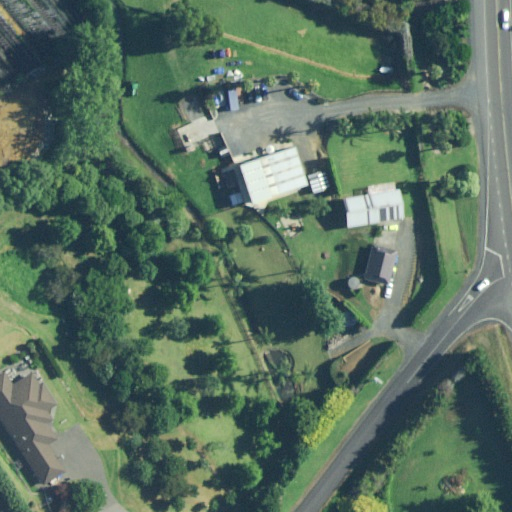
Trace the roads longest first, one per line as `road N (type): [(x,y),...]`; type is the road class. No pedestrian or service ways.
road 1 (unclassified): [(307,511),(459,315),(489,284),(511,274)]
road 2 (secondary): [(511,210),(492,0)]
